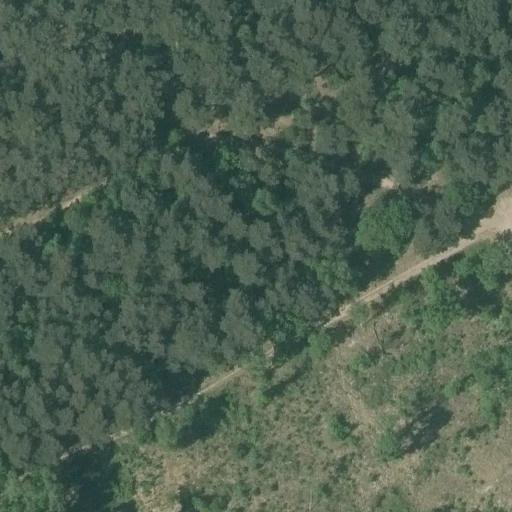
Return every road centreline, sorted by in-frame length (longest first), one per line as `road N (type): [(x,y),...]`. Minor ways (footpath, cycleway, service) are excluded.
road 1 (track): [(511,194),(0,478)]
road 2 (track): [(0,250),(203,142),(265,228),(333,263),(349,283)]
